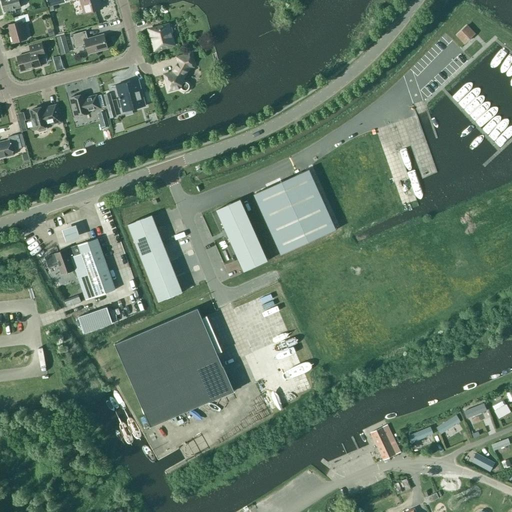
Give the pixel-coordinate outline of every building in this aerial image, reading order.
[(17,0),(0,0),(4,11),(20,7),(17,0)] [(102,8),(99,0),(79,0),(81,5),(82,5),(84,13),(102,8)] [(29,21),(27,14),(13,18),(15,23),(8,25),(13,43),(26,39),(21,23),(29,21)] [(171,36),(168,23),(158,26),(158,27),(148,30),(152,43),(153,42),(155,49),(164,47),(164,48),(174,45),(172,36),(171,36)] [(467,25),(456,36),(464,45),(475,34),(467,25)] [(88,54),(107,49),(103,34),(87,39),(85,31),(69,35),(73,48),(85,45),(88,54)] [(67,44),(64,36),(59,38),(61,46),(67,44)] [(44,55),(41,43),(29,46),(31,53),(16,57),(20,71),(40,66),(37,57),(44,55)] [(179,88),(180,90),(183,92),(187,91),(189,87),(188,83),(185,81),(183,81),(182,77),(184,77),(187,71),(187,69),(193,67),(189,53),(176,57),(176,59),(178,59),(181,68),(173,70),(171,72),(163,74),(168,91),(179,88)] [(129,81),(115,85),(120,104),(129,101),(132,109),(145,106),(139,84),(131,86),(129,81)] [(112,103),(110,93),(103,94),(106,105),(112,103)] [(85,98),(84,94),(69,98),(72,106),(71,106),(74,117),(89,113),(88,112),(100,108),(96,95),(85,98)] [(55,104),(44,108),(44,107),(29,110),(31,118),(30,118),(33,130),(37,129),(37,131),(39,132),(45,130),(46,128),(46,127),(49,126),(49,125),(60,122),(55,104)] [(107,116),(106,114),(106,111),(105,111),(97,113),(99,120),(107,118),(107,117),(107,116)] [(26,120),(23,112),(17,114),(19,122),(26,120)] [(144,114),(147,124),(154,122),(151,112),(144,114)] [(22,148),(18,135),(7,137),(8,140),(0,141),(0,158),(14,155),(12,151),(22,148)] [(336,230),(308,169),(253,194),(281,254),(336,230)] [(243,271),(267,261),(240,199),(216,210),(243,271)] [(157,230),(151,215),(127,224),(134,240),(157,230)] [(75,224),(60,229),(63,235),(65,242),(79,237),(77,230),(75,224)] [(157,230),(134,240),(140,255),(163,246),(157,230)] [(115,290),(97,239),(44,257),(48,268),(58,265),(61,274),(74,270),(73,269),(80,267),(84,279),(89,277),(96,296),(115,290)] [(163,246),(140,255),(146,270),(169,261),(163,246)] [(169,261),(146,270),(152,286),(175,276),(169,261)] [(175,276),(152,286),(158,301),(182,292),(175,276)] [(222,366),(197,308),(114,344),(150,427),(234,391),(223,365),(222,366)] [(498,418),(510,413),(504,399),(492,405),(498,418)] [(465,422),(483,414),(479,406),(462,414),(465,422)] [(436,425),(441,434),(462,423),(457,414),(436,425)] [(383,460),(399,452),(386,425),(370,432),(383,460)] [(409,434),(412,444),(434,435),(430,426),(409,434)] [(494,451),(511,445),(508,437),(491,443),(494,451)] [(490,471),(495,461),(476,451),(471,461),(490,471)] [(406,479),(401,481),(405,491),(410,488),(406,479)] [(438,498),(435,492),(426,497),(428,502),(438,498)]
